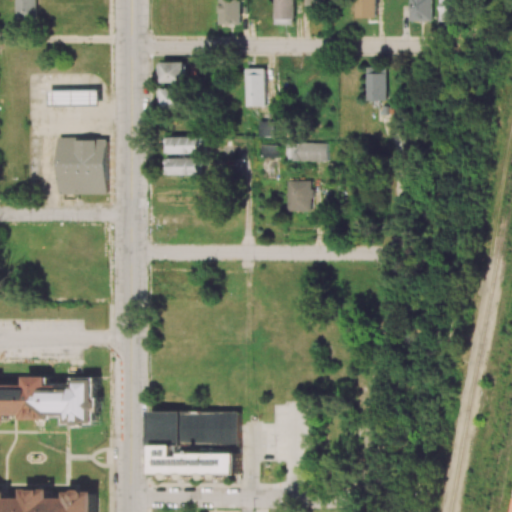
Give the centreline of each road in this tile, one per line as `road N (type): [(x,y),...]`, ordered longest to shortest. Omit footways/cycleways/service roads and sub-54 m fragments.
road 1 (secondary): [(128,511),(131,0)]
road 2 (residential): [(447,46),(131,45)]
road 3 (residential): [(383,253),(130,252)]
road 4 (track): [(355,498),(380,358),(383,253)]
road 5 (residential): [(355,498),(128,498)]
road 6 (residential): [(131,214),(0,213)]
